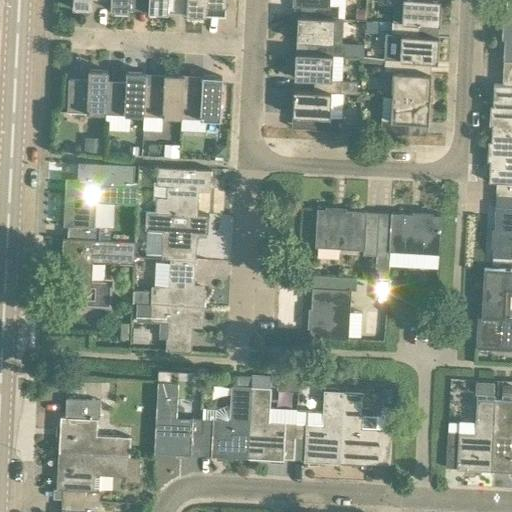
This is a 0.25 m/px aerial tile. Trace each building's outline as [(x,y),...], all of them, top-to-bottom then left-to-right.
[(72,0),(72,8),(91,9),(91,0),(72,0)] [(110,0),(110,10),(129,11),(129,0),(148,1),(147,0),(110,0)] [(147,11),(147,12),(167,14),(168,2),(184,4),(186,4),(185,0),(147,0),(148,1),(147,11)] [(185,0),(186,4),(184,4),(184,14),(204,16),(205,5),(224,6),(224,0),(185,0)] [(291,0),(291,4),(300,5),(300,17),(334,19),(337,19),(338,6),(344,6),(344,0),(291,0)] [(402,0),(401,23),(418,24),(438,25),(439,0),(402,0)] [(366,9),(357,9),(357,19),(365,20),(366,9)] [(503,39),(502,60),(507,61),(506,73),(511,73),(511,11),(505,11),(505,19),(504,39),(503,39)] [(296,17),(295,42),(305,42),(305,54),(332,56),(332,55),(363,57),(363,44),(340,43),(333,43),(334,19),(300,17),(296,17)] [(385,34),(384,59),(416,61),(436,62),(437,37),(418,36),(418,24),(401,23),(391,22),(390,35),(385,34)] [(294,54),(293,79),(313,80),(312,92),(330,93),(341,94),(357,94),(358,82),(331,81),(332,56),(305,54),(294,54)] [(384,59),(383,72),(393,73),(392,97),(427,99),(428,74),(416,74),(416,61),(384,59)] [(105,81),(106,71),(87,70),(86,80),(67,79),(65,111),(103,113),(105,81)] [(143,83),(144,83),(144,73),(124,72),(124,82),(105,81),(103,113),(142,115),(143,83)] [(491,126),(490,133),(511,134),(511,73),(506,73),(506,85),(501,85),(493,84),(492,105),(491,126)] [(143,115),(143,130),(160,131),(161,117),(181,118),(183,85),(184,75),(164,74),(163,84),(145,83),(143,115)] [(181,118),(181,130),(203,132),(204,119),(218,120),(221,77),(201,76),(201,86),(183,85),(181,118)] [(294,91),(292,116),(312,117),(311,129),(336,131),(337,119),(329,118),(330,93),(312,92),(294,91)] [(381,120),(380,133),(405,134),(406,121),(426,122),(427,99),(392,97),(390,121),(381,120)] [(489,162),(487,182),(496,182),(500,183),(500,196),(511,196),(511,134),(490,133),(490,141),(489,162)] [(104,138),(84,137),(83,152),(103,153),(104,138)] [(179,145),(163,144),(163,156),(178,157),(179,145)] [(226,144),(219,144),(213,149),(213,156),(225,157),(226,144)] [(137,146),(128,146),(127,155),(137,155),(137,146)] [(64,178),(62,226),(66,226),(65,237),(96,239),(97,226),(93,226),(94,202),(136,204),(137,181),(133,181),(134,165),(77,162),(76,178),(64,178)] [(154,200),(154,212),(196,214),(197,190),(208,191),(209,170),(156,167),(155,181),(155,185),(154,196),(154,200)] [(492,248),(491,257),(511,257),(511,196),(500,196),(499,208),(494,208),(493,228),(494,228),(493,248),(492,248)] [(376,256),(378,212),(343,210),(343,211),(323,210),(323,209),(315,208),(312,247),(360,250),(360,255),(376,256)] [(146,224),(146,212),(137,211),(136,224),(146,224)] [(196,214),(153,212),(146,212),(145,230),(153,230),(153,231),(163,231),(162,259),(168,259),(194,260),(195,237),(206,237),(207,215),(196,214)] [(378,212),(376,256),(379,256),(379,260),(376,260),(375,277),(386,278),(388,252),(436,254),(438,216),(430,215),(430,216),(410,215),(410,214),(378,212)] [(104,287),(94,286),(89,286),(90,262),(132,263),(134,241),(96,239),(65,237),(61,237),(59,285),(63,285),(62,298),(93,300),(97,300),(99,303),(103,303),(105,301),(106,290),(104,287)] [(133,289),(133,302),(137,302),(149,303),(202,306),(203,285),(192,285),(194,260),(170,259),(170,262),(168,287),(150,286),(150,290),(133,289)] [(511,290),(511,270),(484,268),(482,316),(477,317),(476,348),(511,350),(511,317),(504,317),(506,290),(511,290)] [(309,328),(308,337),(347,339),(347,335),(361,336),(362,312),(349,311),(350,290),(355,290),(356,278),(317,275),(316,288),(311,288),(310,309),(309,328)] [(137,302),(136,321),(148,321),(159,322),(158,337),(166,337),(166,350),(189,351),(190,327),(202,327),(202,306),(149,303),(137,302)] [(120,323),(119,339),(127,340),(128,323),(120,323)] [(202,419),(200,454),(210,455),(210,457),(247,459),(251,387),(251,377),(237,376),(237,386),(231,386),(230,405),(227,405),(216,409),(203,408),(202,419)] [(251,377),(251,387),(260,388),(261,377),(251,377)] [(478,381),(475,381),(475,394),(476,394),(494,395),(494,382),(478,381)] [(200,454),(202,419),(175,418),(177,383),(156,382),(153,453),(189,455),(189,454),(200,454)] [(502,401),(511,401),(511,385),(502,385),(502,401)] [(293,459),(297,408),(268,406),(269,388),(260,388),(251,387),(247,459),(281,461),(281,459),(293,459)] [(392,388),(383,387),(382,400),(391,400),(392,388)] [(339,464),(343,392),(323,392),(323,410),(297,408),(293,459),(303,460),(302,462),(339,464)] [(343,392),(339,464),(390,466),(392,429),(387,429),(388,425),(386,421),(384,418),(381,416),(377,415),(361,414),(362,393),(343,392)] [(59,417),(57,453),(128,457),(129,437),(95,436),(96,419),(99,419),(100,400),(64,398),(63,417),(59,417)] [(446,447),(445,468),(456,468),(456,470),(490,471),(494,400),(476,400),(474,422),(474,434),(447,432),(446,446),(446,447)] [(494,400),(490,471),(491,472),(511,472),(511,401),(502,401),(495,401),(494,400)] [(57,453),(55,489),(61,489),(60,499),(98,501),(98,491),(99,476),(127,477),(127,481),(140,481),(140,473),(139,473),(139,457),(128,457),(57,453)] [(97,511),(98,501),(60,499),(59,511),(97,511)]
